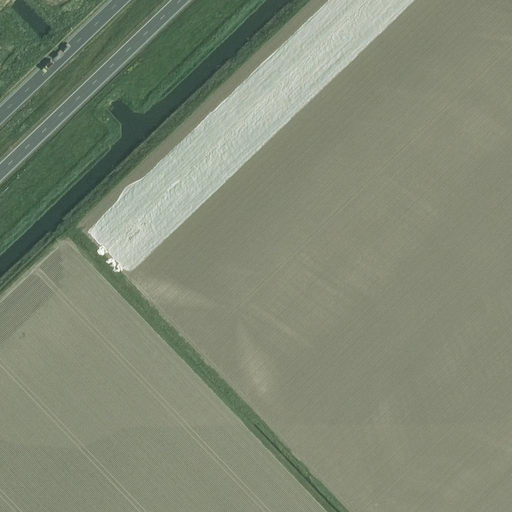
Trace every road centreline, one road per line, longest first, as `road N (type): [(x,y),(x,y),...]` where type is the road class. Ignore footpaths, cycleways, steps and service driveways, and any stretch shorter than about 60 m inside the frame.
road 1 (trunk): [(0,173),(181,0)]
road 2 (trunk): [(118,0),(0,113)]
